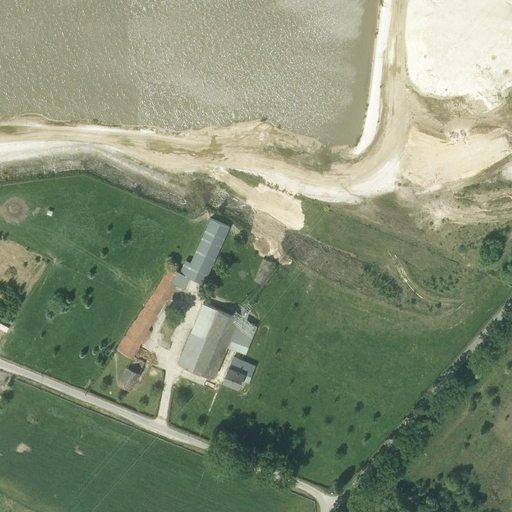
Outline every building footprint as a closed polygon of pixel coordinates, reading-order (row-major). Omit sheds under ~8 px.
[(186,259),(180,272),(203,283),(230,225),(211,217),(191,261),(186,259)] [(268,285),(276,262),(263,257),(255,280),(268,285)] [(245,352),(256,325),(202,303),(179,362),(215,377),(228,345),(245,352)] [(140,371),(145,362),(133,355),(128,365),(127,365),(118,382),(133,389),(142,372),(140,371)] [(249,381),(255,365),(234,356),(224,380),(239,387),(243,378),(249,381)]
